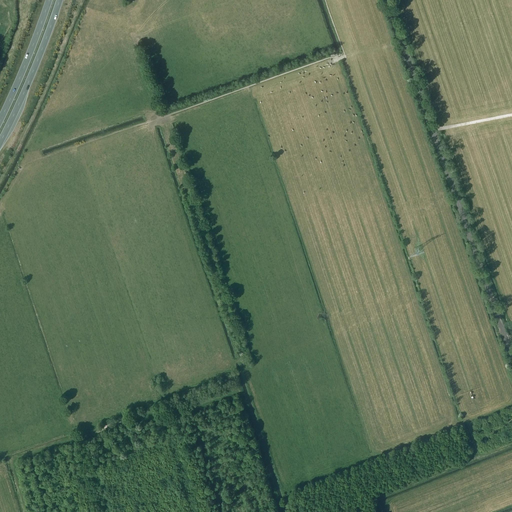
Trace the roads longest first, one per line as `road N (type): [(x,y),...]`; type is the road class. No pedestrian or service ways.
road 1 (track): [(385,0),(511,360)]
road 2 (trunk): [(0,142),(59,0)]
road 3 (trunk): [(49,0),(0,120)]
